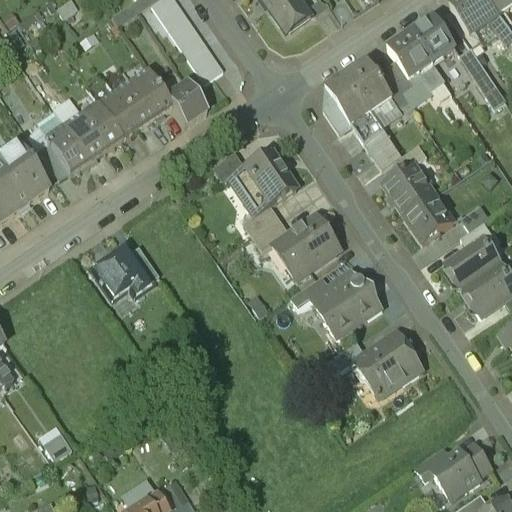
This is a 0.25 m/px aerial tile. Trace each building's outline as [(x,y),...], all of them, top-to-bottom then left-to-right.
[(160,0),(141,0),(136,4),(110,22),(117,32),(151,9),(161,1),(160,0)] [(163,0),(161,1),(151,9),(204,88),(222,75),(170,0),(163,0)] [(295,0),(258,0),(283,36),(308,19),(295,0)] [(467,0),(450,12),(469,40),(498,20),(484,0),(467,0)] [(511,0),(484,0),(498,20),(511,10),(511,0)] [(410,38),(430,69),(442,61),(443,62),(456,54),(434,22),(410,38)] [(413,93),(403,100),(412,113),(433,99),(432,98),(444,90),(430,69),(410,38),(386,54),(399,72),(413,93)] [(364,151),(384,137),(371,117),(390,104),(391,104),(380,87),(366,67),(325,95),(328,100),(349,131),(351,130),(364,151)] [(390,81),(403,100),(413,93),(399,72),(389,79),(390,81)] [(128,87),(154,124),(171,113),(165,104),(146,75),(128,87)] [(380,87),(391,104),(390,104),(398,116),(403,122),(413,115),(412,113),(403,100),(390,81),(380,87)] [(112,98),(137,136),(154,124),(128,87),(112,98)] [(165,104),(171,113),(184,132),(206,118),(187,89),(165,104)] [(95,109),(120,147),(137,136),(112,98),(95,109)] [(338,139),(349,131),(328,100),(326,101),(322,115),(338,139)] [(78,120),(103,158),(120,147),(95,109),(78,120)] [(61,131),(86,169),(103,158),(78,120),(61,131)] [(47,149),(68,180),(69,181),(86,169),(61,131),(44,143),(47,149)] [(382,177),(402,163),(384,137),(364,151),(382,177)] [(58,186),(68,180),(47,149),(37,156),(58,186)] [(395,169),(402,180),(414,171),(415,173),(427,164),(419,152),(395,169)] [(273,153),(232,180),(257,219),(258,220),(270,212),(296,194),(278,168),(282,166),(273,153)] [(0,228),(47,195),(19,155),(9,162),(7,158),(0,162),(0,228)] [(404,223),(434,202),(427,192),(431,189),(424,179),(421,181),(415,173),(414,171),(402,180),(384,192),(390,202),(388,204),(395,214),(397,212),(404,223)] [(423,251),(453,230),(434,202),(404,223),(423,251)] [(278,223),(270,212),(258,220),(257,219),(242,229),(251,242),(278,223)] [(460,227),(469,240),(488,227),(480,214),(460,227)] [(288,238),(271,249),(272,250),(296,286),(337,258),(324,238),(328,235),(317,219),(288,238)] [(288,238),(278,223),(251,242),(261,257),(272,250),(271,249),(288,238)] [(446,272),(463,298),(497,275),(479,249),(446,272)] [(105,265),(90,276),(112,307),(128,295),(133,303),(149,292),(148,289),(127,260),(123,253),(111,261),(112,263),(106,267),(105,265)] [(137,253),(127,260),(148,289),(158,282),(137,253)] [(463,298),(481,324),(511,303),(511,297),(497,275),(463,298)] [(362,286),(356,285),(351,278),(323,297),(311,305),(312,306),(327,328),(326,331),(335,344),(338,344),(351,335),(352,333),(367,322),(368,324),(381,315),(373,303),(367,302),(364,297),(365,291),(362,286)] [(311,305),(323,297),(316,286),(290,304),(297,316),(312,306),(311,305)] [(511,333),(498,343),(507,357),(511,355),(511,356),(511,333)] [(420,378),(406,357),(407,356),(407,355),(408,354),(407,353),(407,352),(396,336),(364,358),(353,366),(354,367),(376,401),(400,385),(402,390),(420,378)] [(338,378),(354,367),(353,366),(364,358),(356,347),(329,365),(338,378)] [(0,388),(3,386),(6,390),(10,387),(0,373),(0,388)] [(463,493),(465,497),(479,487),(477,483),(490,475),(474,452),(462,460),(459,457),(450,463),(443,454),(415,473),(424,486),(432,480),(448,503),(463,493)] [(162,499),(141,511),(168,511),(170,511),(162,499)] [(486,511),(480,501),(463,511),(486,511)] [(511,511),(511,507),(507,501),(491,511),(511,511)]
